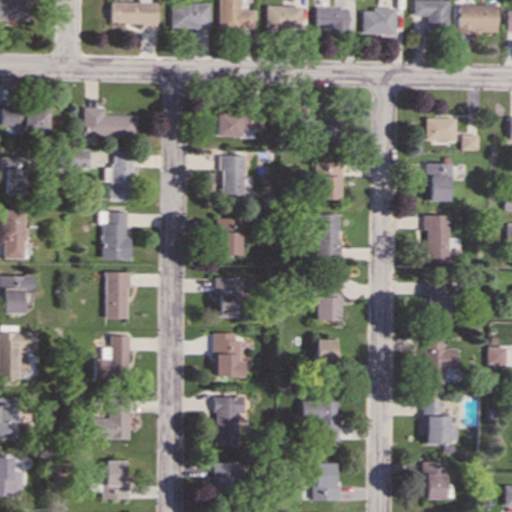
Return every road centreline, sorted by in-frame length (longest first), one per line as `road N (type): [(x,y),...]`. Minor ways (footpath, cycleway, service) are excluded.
road 1 (residential): [(511,78),(0,68)]
road 2 (residential): [(168,511),(174,71)]
road 3 (residential): [(377,511),(384,76)]
